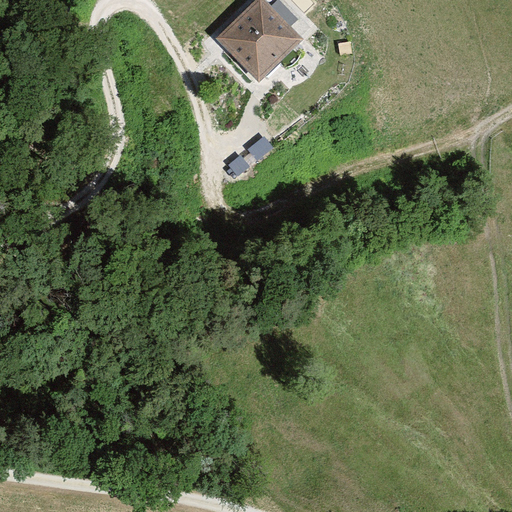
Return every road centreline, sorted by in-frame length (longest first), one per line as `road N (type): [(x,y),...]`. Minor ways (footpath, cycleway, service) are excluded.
road 1 (track): [(511,111),(443,144),(358,168),(257,217),(226,214),(215,200),(196,93),(149,9),(129,0)]
road 2 (track): [(125,0),(111,3),(97,28),(118,128),(112,162),(94,190),(53,221),(0,243)]
road 3 (track): [(240,511),(0,472)]
